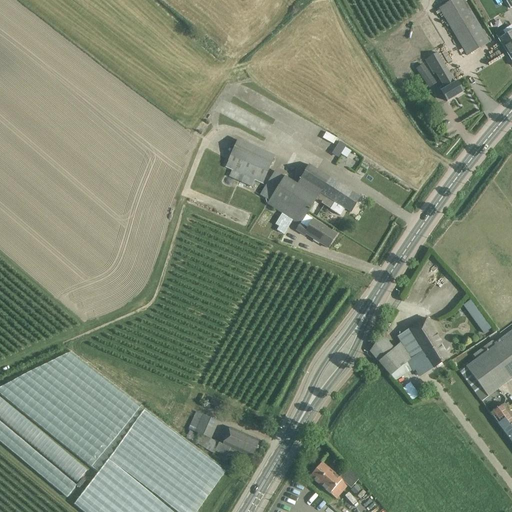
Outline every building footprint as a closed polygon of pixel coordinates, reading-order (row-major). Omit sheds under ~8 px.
[(463,0),(452,0),(439,8),(467,56),(489,43),(463,0)] [(511,27),(511,26),(496,35),(511,61),(511,27)] [(454,84),(437,53),(425,60),(433,74),(436,72),(439,77),(438,77),(445,89),(441,92),(447,102),(463,92),(457,82),(454,84)] [(423,64),(416,69),(429,89),(436,83),(423,64)] [(326,133),(323,139),(333,144),(336,138),(326,133)] [(228,162),(225,168),(231,171),(229,177),(251,187),(254,181),(262,184),(275,157),(238,139),(227,161),(228,162)] [(331,154),(345,159),(349,148),(335,143),(331,154)] [(308,212),(316,200),(340,216),(345,209),(351,213),(360,198),(309,165),(297,184),(284,177),(267,204),(282,214),(293,220),(300,225),(308,212)] [(154,201),(152,209),(165,214),(168,205),(154,201)] [(308,212),(300,225),(296,230),(304,236),(305,234),(328,248),(336,235),(313,220),(306,215),(308,212)] [(491,329),(470,301),(463,306),(484,334),(491,329)] [(442,343),(426,318),(397,337),(401,344),(394,349),(381,335),(370,352),(395,382),(412,371),(413,372),(415,371),(419,377),(448,359),(444,352),(449,347),(446,343),(442,343)] [(476,359),(465,367),(459,372),(482,402),(511,379),(511,330),(494,343),(493,341),(473,355),(476,359)] [(0,419),(78,481),(88,468),(0,398),(0,419)] [(212,398),(210,404),(218,408),(221,401),(212,398)] [(511,415),(504,405),(491,414),(511,443),(511,415)] [(233,459),(237,451),(251,458),(259,440),(230,428),(222,445),(211,440),(219,422),(196,412),(188,430),(190,430),(187,437),(196,442),(195,444),(214,454),(215,452),(227,457),(227,456),(233,459)] [(321,463),(310,477),(329,493),(333,496),(336,498),(347,485),(351,489),(358,480),(347,468),(339,478),(321,463)]
